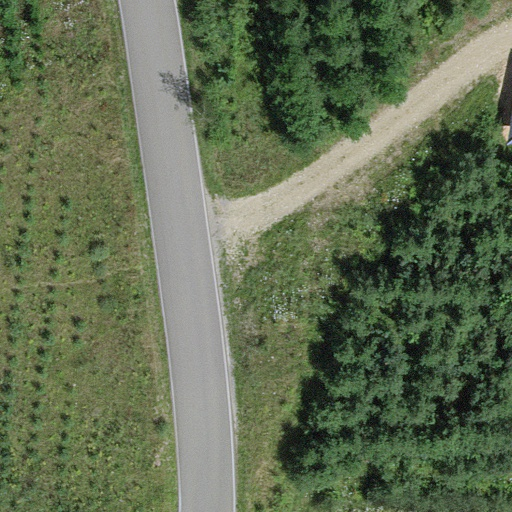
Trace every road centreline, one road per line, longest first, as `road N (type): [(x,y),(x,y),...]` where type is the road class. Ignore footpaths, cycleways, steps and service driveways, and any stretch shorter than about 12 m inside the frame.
road 1 (unclassified): [(144,0),(198,329),(202,511)]
road 2 (unknown): [(0,39),(29,143),(86,511)]
road 3 (track): [(187,259),(511,33)]
